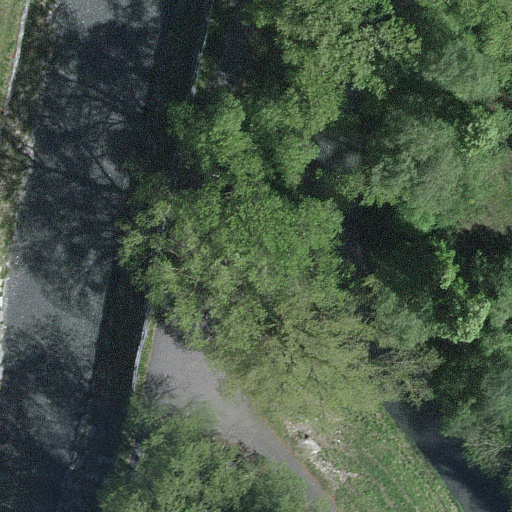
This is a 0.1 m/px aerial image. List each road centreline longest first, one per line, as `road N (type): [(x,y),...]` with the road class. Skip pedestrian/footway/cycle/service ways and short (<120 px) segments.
road 1 (unclassified): [(239,0),(168,379)]
road 2 (unclassified): [(168,379),(220,404),(326,511)]
road 3 (unclassified): [(168,379),(136,511)]
